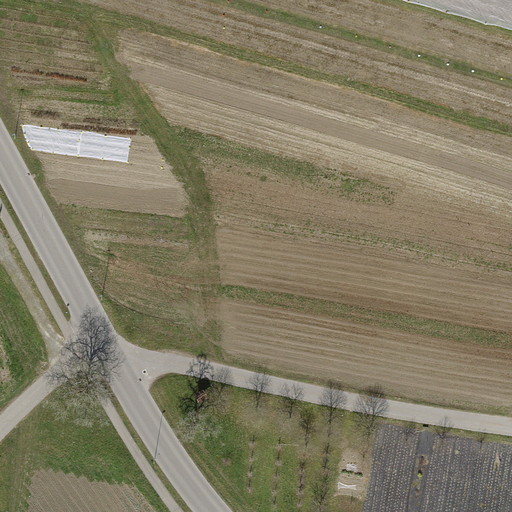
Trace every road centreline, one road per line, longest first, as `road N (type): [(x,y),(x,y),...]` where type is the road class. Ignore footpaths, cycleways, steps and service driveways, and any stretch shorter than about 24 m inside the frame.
road 1 (tertiary): [(0,146),(150,422),(214,511)]
road 2 (track): [(117,363),(161,361),(511,426)]
road 3 (track): [(0,433),(98,331)]
